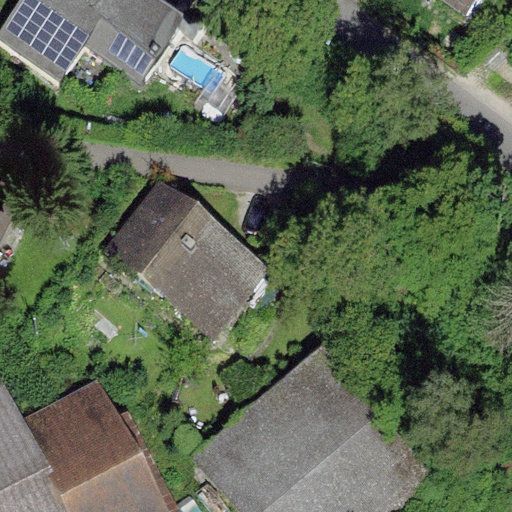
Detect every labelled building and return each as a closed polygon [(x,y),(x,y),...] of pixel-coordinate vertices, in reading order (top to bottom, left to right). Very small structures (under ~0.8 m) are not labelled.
[(148,0),(18,0),(0,29),(0,41),(68,85),(85,59),(156,104),(201,34),(148,0)] [(418,0),(465,31),(486,0),(418,0)] [(154,204),(101,275),(197,352),(260,268),(154,204)] [(0,229),(10,210),(0,205),(0,229)] [(329,370),(198,471),(229,511),(412,511),(429,499),(329,370)] [(0,511),(155,511),(100,387),(7,427),(0,410),(0,511)]
